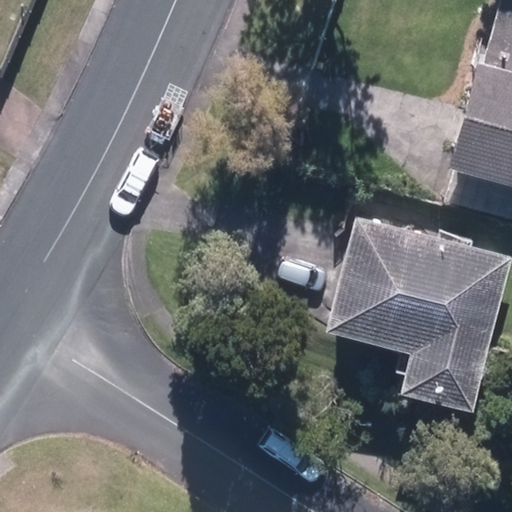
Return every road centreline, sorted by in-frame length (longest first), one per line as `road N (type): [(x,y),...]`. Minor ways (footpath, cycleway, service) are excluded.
road 1 (residential): [(177,0),(92,189),(12,331)]
road 2 (residential): [(12,331),(303,511)]
